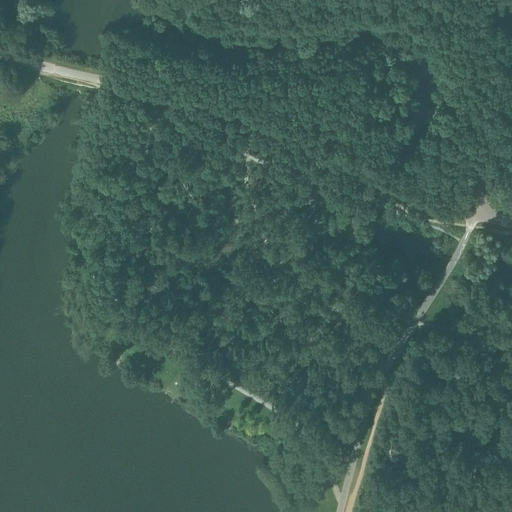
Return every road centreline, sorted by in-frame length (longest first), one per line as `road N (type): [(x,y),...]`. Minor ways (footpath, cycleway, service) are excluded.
road 1 (unclassified): [(474,214),(389,187),(232,107),(0,52)]
road 2 (unclassified): [(474,214),(511,44)]
